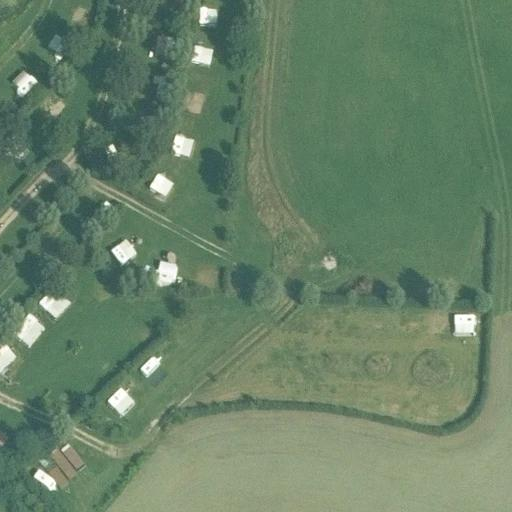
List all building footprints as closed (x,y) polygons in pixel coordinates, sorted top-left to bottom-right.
[(204,21),(223,20),(223,4),(203,5),(204,21)] [(63,67),(79,52),(65,38),(49,53),(63,67)] [(37,74),(22,89),(34,101),(49,86),(37,74)] [(0,127),(5,132),(16,119),(4,109),(0,113),(0,127)] [(202,131),(202,112),(182,112),(181,130),(202,131)] [(0,160),(0,181),(6,186),(16,173),(0,160)] [(160,166),(166,185),(182,179),(175,160),(160,166)] [(118,252),(132,235),(120,225),(106,241),(118,252)] [(27,383),(55,353),(34,334),(7,364),(27,383)] [(15,430),(6,435),(18,455),(26,450),(15,430)]
